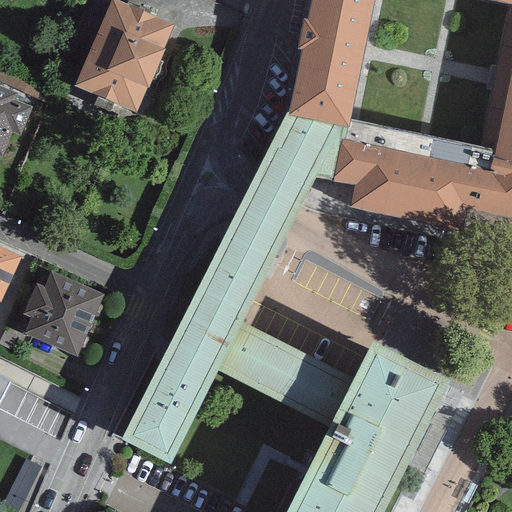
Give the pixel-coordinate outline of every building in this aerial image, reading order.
[(173,26),(112,0),(111,0),(74,85),(135,112),(173,26)] [(302,49),(290,108),(288,116),(348,128),(349,122),(364,50),(373,0),(310,0),(307,20),(303,19),(297,48),(302,49)] [(511,0),(485,0),(511,5),(511,68),(509,81),(493,153),(424,138),(349,122),(348,128),(345,139),(341,138),(332,181),(354,186),(349,207),(462,231),(467,210),(511,219),(511,0)] [(18,95),(0,87),(0,157),(2,158),(12,133),(19,136),(31,109),(15,102),(18,95)] [(291,222),(314,178),(332,181),(341,138),(345,139),(348,128),(288,116),(290,108),(289,107),(244,197),(121,440),(170,464),(218,370),(328,428),(286,511),(383,511),(449,382),(372,342),(354,378),(242,323),(291,222)] [(20,257),(0,248),(0,301),(1,302),(20,257)] [(36,284),(23,313),(31,317),(23,334),(76,358),(104,295),(51,271),(44,287),(36,284)] [(0,404),(11,383),(0,377),(0,404)] [(24,464),(7,511),(9,511),(27,511),(42,471),(24,464)]
